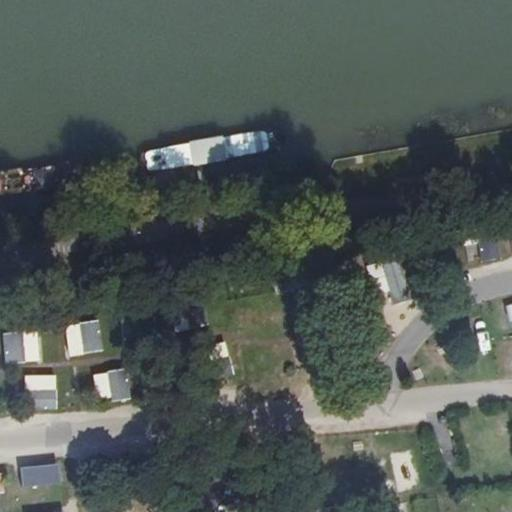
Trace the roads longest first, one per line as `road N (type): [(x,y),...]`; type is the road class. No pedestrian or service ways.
road 1 (track): [(0,438),(511,391)]
road 2 (track): [(511,283),(477,287),(428,319),(404,347),(382,402)]
